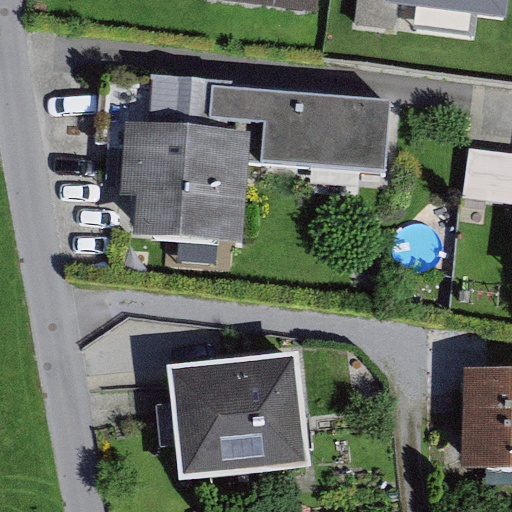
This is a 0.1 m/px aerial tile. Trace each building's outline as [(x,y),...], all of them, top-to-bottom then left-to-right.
[(209,0),(324,15),(326,0),(209,0)] [(511,0),(404,0),(403,8),(511,22),(511,0)] [(157,129),(134,127),(129,202),(145,203),(142,241),(253,248),(260,139),(223,136),(224,123),(270,126),(268,166),(396,174),(400,106),(240,96),(241,85),(160,80),(157,129)] [(467,196),(511,203),(511,153),(476,147),(467,196)] [(305,357),(175,370),(187,486),(317,473),(305,357)] [(511,376),(473,377),(472,477),(511,476),(511,376)]
